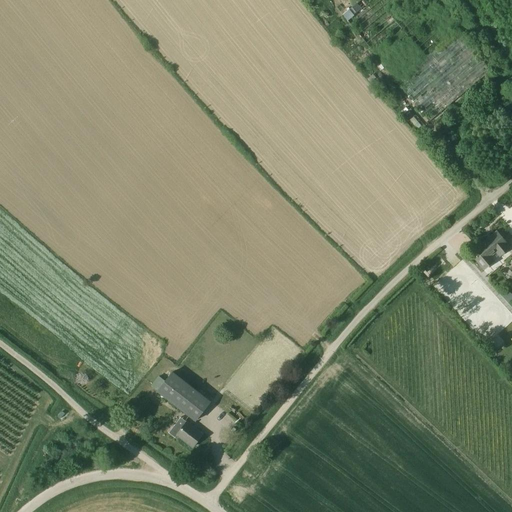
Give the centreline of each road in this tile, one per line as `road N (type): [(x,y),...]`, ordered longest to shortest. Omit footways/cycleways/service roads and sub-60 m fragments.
road 1 (unclassified): [(207,503),(380,295),(511,180)]
road 2 (unclassified): [(178,485),(0,346)]
